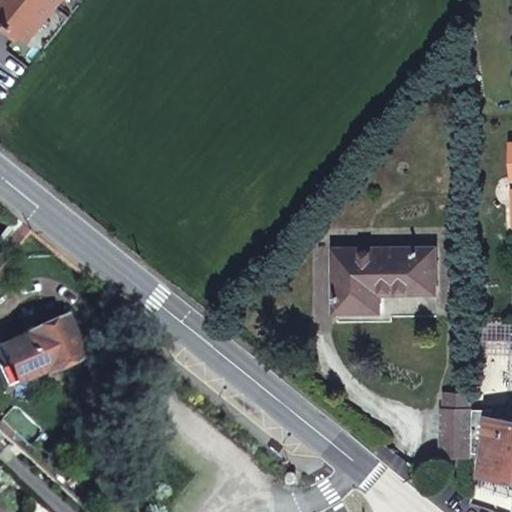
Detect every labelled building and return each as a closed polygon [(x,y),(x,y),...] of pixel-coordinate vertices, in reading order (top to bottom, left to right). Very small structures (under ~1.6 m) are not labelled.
[(3,0),(0,4),(0,12),(5,17),(23,31),(32,38),(62,0),(3,0)] [(23,31),(5,17),(0,22),(0,23),(18,38),(23,31)] [(0,235),(0,243),(10,251),(27,229),(14,219),(0,235)] [(381,292),(437,291),(437,248),(336,249),(338,310),(381,310),(381,292)] [(0,366),(0,375),(5,386),(40,370),(41,371),(76,356),(71,346),(75,344),(63,315),(24,332),(0,343),(0,358),(3,365),(0,366)] [(444,407),(444,455),(446,455),(474,456),(474,452),(475,408),(475,407),(471,407),(472,391),(446,391),(446,407),(444,407)] [(511,418),(493,415),(495,409),(475,408),(474,452),(486,454),(485,462),(484,473),(511,477),(511,418)]
